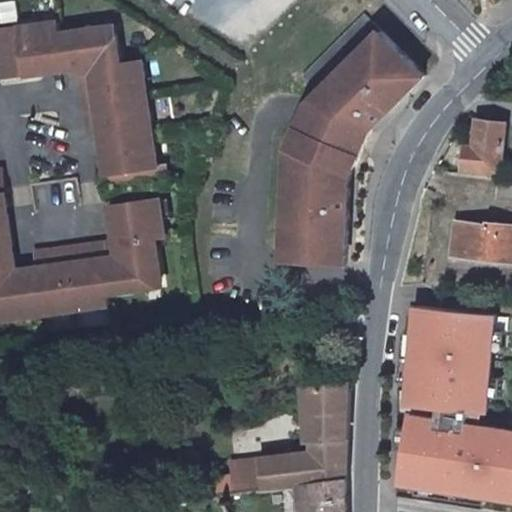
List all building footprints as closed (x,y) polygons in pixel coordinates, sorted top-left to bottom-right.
[(62,18),(24,23),(30,70),(85,64),(86,71),(100,69),(101,83),(86,85),(91,119),(106,117),(107,124),(113,182),(161,176),(153,114),(145,114),(140,76),(148,75),(146,59),(125,61),(121,31),(98,34),(97,26),(64,30),(62,18)] [(30,70),(24,23),(1,25),(7,72),(30,70)] [(120,23),(97,26),(98,34),(121,31),(120,23)] [(426,75),(382,30),(311,103),(286,174),(282,259),(347,265),(352,175),(373,129),(426,75)] [(510,121),(476,116),(472,145),(467,143),(464,169),(502,174),(510,121)] [(106,117),(91,119),(92,126),(107,124),(106,117)] [(12,170),(0,171),(0,195),(15,194),(12,170)] [(511,187),(500,186),(498,200),(511,202),(511,187)] [(15,194),(0,195),(0,312),(14,310),(15,319),(58,314),(57,305),(94,300),(95,309),(111,307),(110,295),(144,290),(143,283),(162,280),(157,240),(169,238),(164,199),(117,206),(121,242),(123,256),(87,261),(85,246),(53,250),(55,265),(42,267),(43,278),(26,281),(15,194)] [(489,226),(458,222),(453,256),(511,263),(511,226),(489,223),(489,226)] [(121,242),(85,246),(87,261),(123,256),(121,242)] [(53,250),(40,252),(42,267),(55,265),(53,250)] [(162,280),(143,283),(144,290),(163,288),(162,280)] [(317,310),(335,308),(333,298),(316,300),(317,310)] [(491,376),(494,349),(496,329),(497,313),(418,306),(416,330),(411,383),(409,404),(439,407),(437,419),(411,415),(409,429),(406,450),(400,482),(416,485),(485,496),(511,500),(511,430),(481,426),(468,424),(470,410),(483,411),(488,411),(489,396),(491,376)] [(14,310),(0,312),(0,321),(15,319),(14,310)] [(411,383),(416,330),(406,329),(398,382),(411,383)] [(504,350),(506,330),(496,329),(494,349),(504,350)] [(500,397),(501,377),(491,376),(489,396),(500,397)] [(351,382),(310,389),(313,464),(262,470),(265,490),(301,485),(346,478),(349,419),(351,382)] [(481,426),(483,411),(470,410),(468,424),(481,426)] [(406,450),(409,429),(396,427),(396,448),(406,450)] [(346,478),(301,485),(304,511),(347,511),(347,510),(346,478)] [(485,496),(416,485),(414,494),(484,505),(485,496)]
